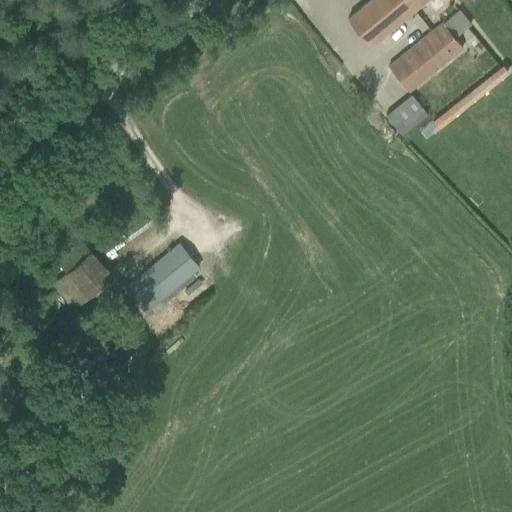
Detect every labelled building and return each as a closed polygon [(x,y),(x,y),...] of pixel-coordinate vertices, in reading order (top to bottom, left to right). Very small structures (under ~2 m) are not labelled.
[(369,0),(347,18),(366,42),(370,47),(426,0),(369,0)] [(426,35),(389,67),(409,91),(447,60),(462,47),(454,37),(442,22),(426,35)] [(463,109),(488,90),(481,81),(456,99),(463,109)] [(385,113),(398,129),(425,108),(412,92),(385,113)] [(65,218),(77,230),(107,203),(96,191),(65,218)] [(64,274),(40,295),(55,312),(68,300),(76,308),(113,275),(83,241),(56,265),(64,274)] [(178,243),(125,286),(146,311),(199,268),(178,243)]
